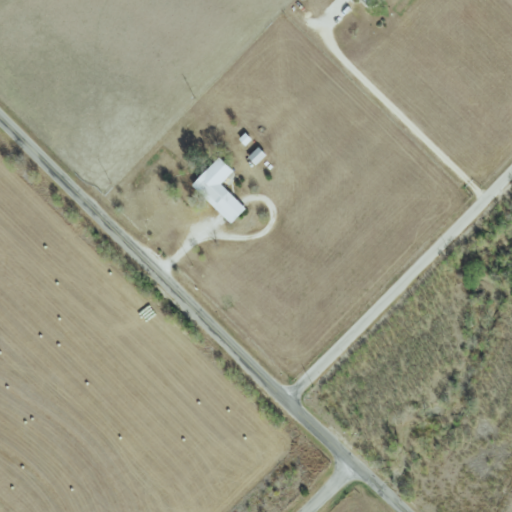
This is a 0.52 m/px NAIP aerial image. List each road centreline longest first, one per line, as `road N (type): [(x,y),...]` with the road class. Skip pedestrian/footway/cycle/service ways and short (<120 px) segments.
road 1 (tertiary): [(0,116),(404,511)]
road 2 (residential): [(287,399),(511,171)]
